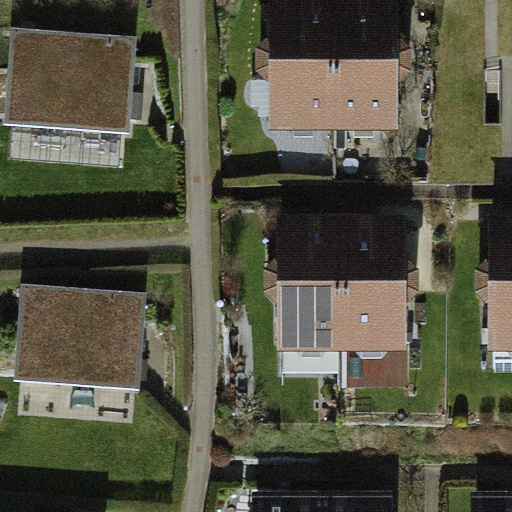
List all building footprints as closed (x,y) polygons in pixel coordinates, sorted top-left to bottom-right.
[(264,0),(265,41),(255,48),(254,65),(266,74),(267,126),(393,124),(390,0),(264,0)] [(132,39),(6,29),(0,99),(0,124),(124,135),(132,39)] [(329,215),(272,216),(274,261),(265,269),(265,290),(276,298),(276,348),(405,348),(405,214),(357,214),(329,215)] [(511,214),(490,215),(488,260),(474,269),(474,288),(488,298),(488,349),(511,348),(511,214)] [(141,294),(15,286),(9,380),(135,388),(141,294)] [(307,488),(249,488),(248,511),(389,511),(390,488),(342,488),(307,488)] [(511,511),(511,491),(472,493),(471,511),(511,511)]
